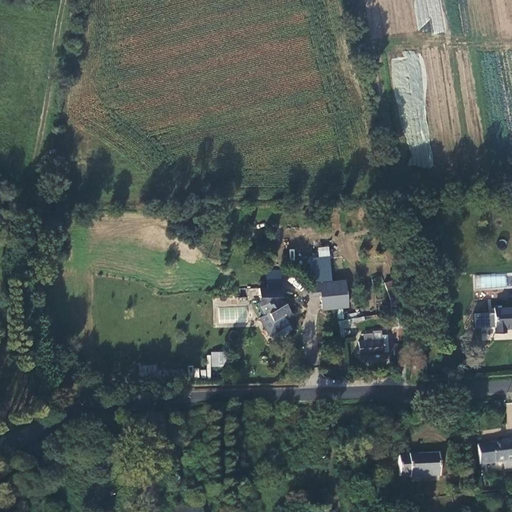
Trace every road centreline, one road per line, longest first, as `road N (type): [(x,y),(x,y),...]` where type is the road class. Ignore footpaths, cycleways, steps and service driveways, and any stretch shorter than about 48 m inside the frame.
road 1 (unclassified): [(0,445),(138,398),(511,386)]
road 2 (unknown): [(330,310),(325,360),(350,511)]
